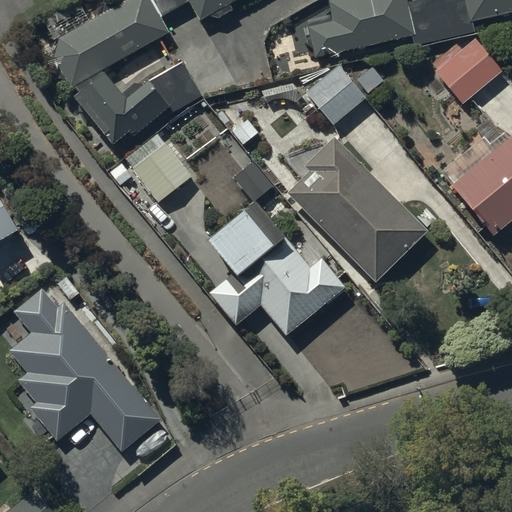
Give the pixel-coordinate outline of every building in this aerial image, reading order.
[(56,70),(69,92),(169,37),(160,21),(189,5),(200,26),(245,0),(135,0),(59,42),(58,43),(58,44),(57,45),(57,46),(56,47),(56,48),(56,49),(56,50),(55,51),(55,52),(55,53),(55,54),(55,55),(55,56),(55,57),(55,58),(55,59),(55,60),(55,61),(55,62),(55,63),(55,64),(55,65),(55,66),(55,67),(55,68),(56,69),(56,70)] [(330,21),(308,26),(310,40),(305,48),(312,53),(315,63),(411,39),(414,51),(474,36),(472,26),(511,16),(511,0),(418,0),(405,3),(403,0),(352,0),(327,6),(330,21)] [(437,73),(434,76),(461,108),(500,75),(473,44),(462,53),(457,46),(432,68),(437,73)] [(103,77),(72,103),(112,153),(129,139),(133,143),(159,123),(161,125),(202,101),(198,94),(200,93),(184,66),(146,88),(126,105),(103,77)] [(336,70),(306,96),(333,129),(364,103),(336,70)] [(488,124),(484,127),(476,134),(482,141),(439,177),(491,241),(511,225),(511,138),(507,142),(502,136),(500,138),(488,124)] [(157,137),(125,162),(134,173),(132,174),(158,207),(191,180),(157,137)] [(309,178),(287,199),(374,287),(426,236),(334,144),(305,173),(309,178)] [(0,248),(18,238),(0,207),(0,248)] [(232,280),(209,299),(235,332),(261,311),(285,341),(344,291),(322,264),(311,273),(258,210),(209,252),(232,280)] [(42,293),(14,317),(31,337),(9,356),(27,377),(18,385),(36,407),(29,412),(57,446),(91,419),(122,456),(160,424),(64,307),(58,312),(42,293)] [(58,511),(37,484),(3,511),(58,511)]
